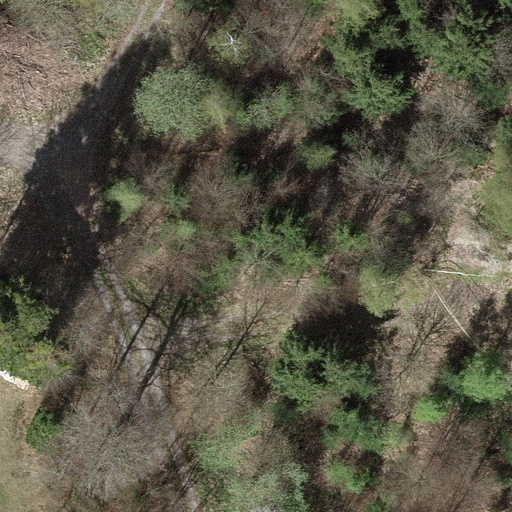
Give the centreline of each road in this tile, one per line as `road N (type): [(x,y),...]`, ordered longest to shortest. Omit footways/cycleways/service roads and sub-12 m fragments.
road 1 (track): [(142,331),(68,135),(150,0)]
road 2 (track): [(142,331),(189,511)]
